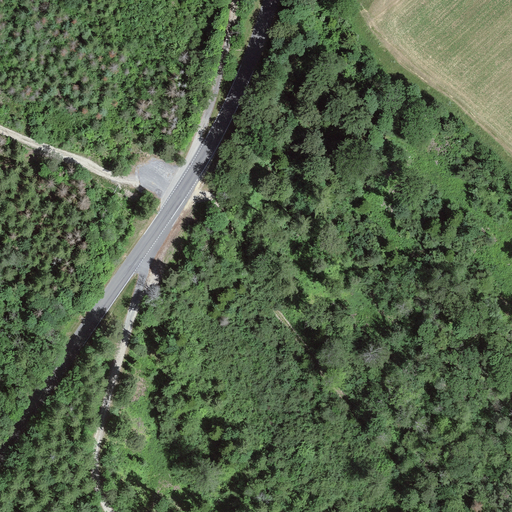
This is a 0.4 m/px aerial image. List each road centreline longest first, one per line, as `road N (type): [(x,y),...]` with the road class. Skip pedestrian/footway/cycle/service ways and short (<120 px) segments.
road 1 (tertiary): [(270,0),(220,127),(0,458)]
road 2 (track): [(182,190),(215,198),(261,288),(438,511)]
road 3 (track): [(146,243),(95,447),(98,487),(111,511)]
road 4 (track): [(178,197),(0,128)]
road 5 (track): [(201,159),(198,143),(236,0)]
